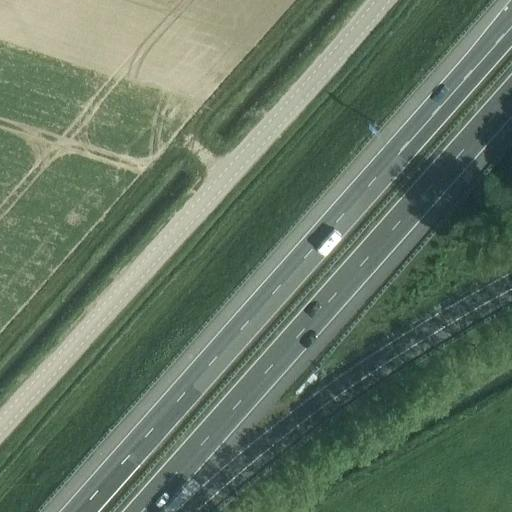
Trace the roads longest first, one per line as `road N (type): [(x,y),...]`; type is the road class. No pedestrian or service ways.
road 1 (motorway): [(511,24),(78,511)]
road 2 (tertiary): [(0,426),(376,0)]
road 3 (motorway): [(139,511),(511,93)]
road 4 (motorway): [(180,511),(324,393),(511,280)]
